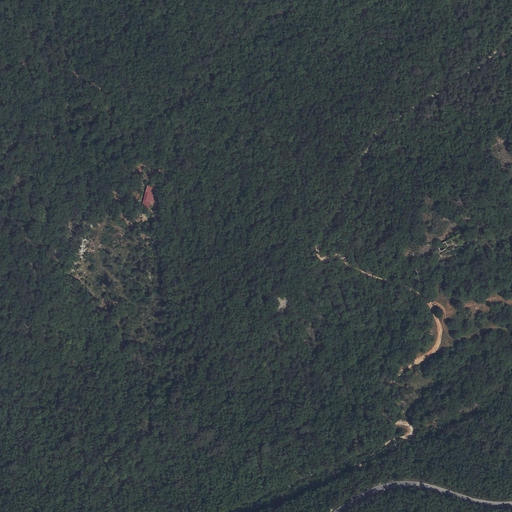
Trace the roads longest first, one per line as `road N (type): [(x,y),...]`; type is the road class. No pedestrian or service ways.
road 1 (track): [(511,30),(369,130),(347,198),(315,237),(326,252),(348,254),(370,276),(427,300),(442,323),(438,343),(389,388),(388,415),(408,431),(369,454),(330,511)]
road 2 (track): [(129,171),(133,135),(229,68),(369,0)]
road 3 (secondary): [(511,503),(409,482),(373,489),(337,511)]
